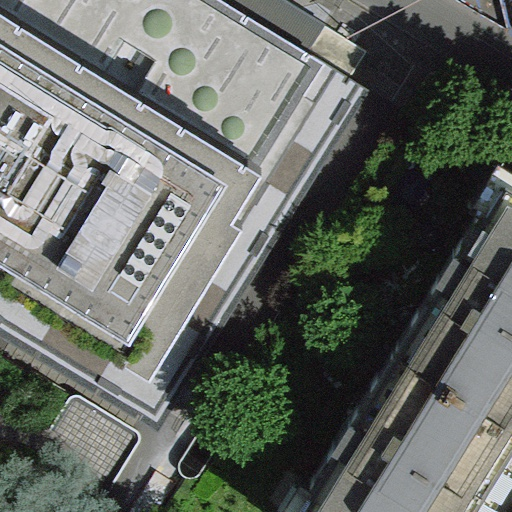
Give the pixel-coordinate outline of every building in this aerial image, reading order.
[(275,167),(4,0),(0,0),(0,24),(234,168),(132,329),(0,247),(0,283),(144,377),(275,167)] [(144,377),(0,283),(0,332),(159,431),(373,85),(312,48),(234,0),(4,0),(275,167),(144,377)] [(234,0),(312,48),(326,25),(285,0),(234,0)] [(234,168),(0,24),(0,247),(132,329),(234,168)] [(396,343),(511,414),(511,173),(510,172),(488,206),(482,203),(396,343)] [(473,511),(511,449),(511,414),(396,343),(310,481),(316,485),(299,511),(473,511)]
